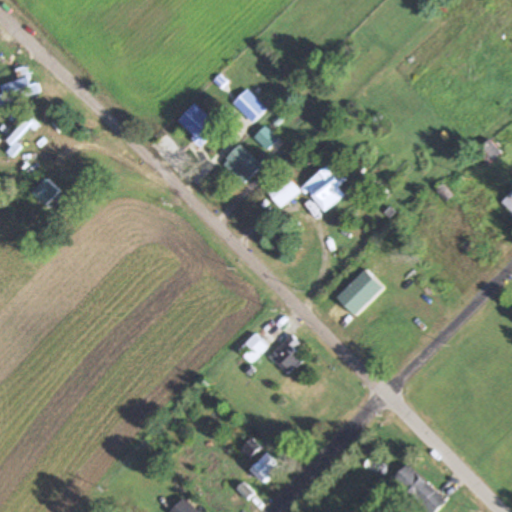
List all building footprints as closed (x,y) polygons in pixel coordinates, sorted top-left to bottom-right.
[(0,85),(0,97),(2,105),(38,96),(32,67),(19,69),(22,80),(0,85)] [(252,123),(267,109),(248,89),(233,104),(252,123)] [(221,127),(197,103),(178,121),(203,145),(221,127)] [(9,152),(15,157),(24,145),(26,147),(42,129),(29,118),(9,142),(14,146),(9,152)] [(279,138),(266,126),(254,137),(268,150),(279,138)] [(489,165),(502,152),(489,139),(475,151),(489,165)] [(263,166),(241,145),(223,163),(244,185),(263,166)] [(346,196),(339,188),(349,180),(334,162),(303,187),(324,214),(346,196)] [(301,192),(288,176),(268,192),(281,208),(301,192)] [(50,207),(63,190),(48,178),(35,194),(50,207)] [(511,191),(501,203),(511,213),(511,191)] [(30,217),(38,208),(24,194),(15,203),(30,217)] [(407,340),(394,327),(375,348),(388,360),(407,340)] [(301,345),(292,335),(270,356),(288,374),(304,357),(296,350),(301,345)] [(256,362),(264,343),(251,337),(243,356),(256,362)] [(279,468),(272,455),(255,465),(262,478),(279,468)] [(425,511),(436,511),(447,502),(409,464),(393,480),(425,511)] [(256,492),(245,481),(227,499),(237,510),(256,492)] [(171,511),(201,511),(186,497),(171,511)]
